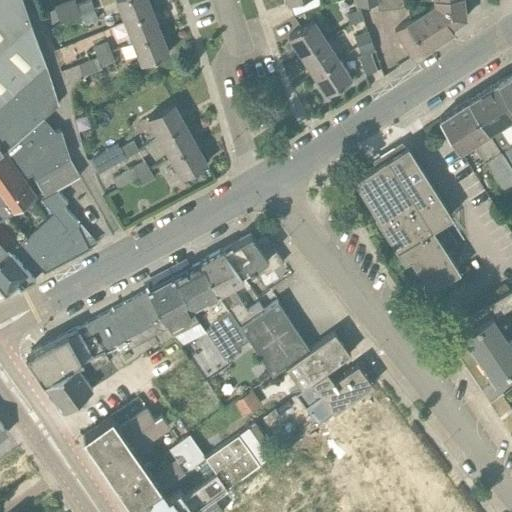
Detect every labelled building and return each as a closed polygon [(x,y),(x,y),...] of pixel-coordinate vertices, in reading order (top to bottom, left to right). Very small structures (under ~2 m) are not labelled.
[(0,0),(0,105),(46,65),(41,50),(23,0),(0,0)] [(148,0),(117,0),(125,21),(152,10),(148,0)] [(469,0),(434,0),(435,4),(395,30),(413,58),(454,31),(448,21),(461,13),(465,19),(471,15),(469,0)] [(60,22),(80,14),(94,9),(91,1),(77,6),(57,14),(60,22)] [(80,14),(84,24),(97,18),(94,9),(80,14)] [(350,24),(364,19),(360,9),(346,14),(350,24)] [(152,10),(125,21),(133,42),(161,31),(152,10)] [(301,56),(326,39),(313,20),(289,36),(301,56)] [(161,31),(133,42),(142,64),(169,53),(161,31)] [(358,45),(371,40),(368,33),(355,38),(358,45)] [(313,74),(338,58),(326,39),(301,56),(313,74)] [(374,49),(371,40),(358,45),(361,55),(358,57),(365,74),(377,70),(370,51),(374,49)] [(93,46),(97,56),(111,51),(106,41),(93,46)] [(111,51),(97,56),(101,67),(115,61),(111,51)] [(338,58),(313,74),(326,94),(351,78),(338,58)] [(59,104),(46,65),(0,105),(0,176),(13,165),(4,151),(44,117),(59,104)] [(511,71),(497,81),(511,106),(511,71)] [(511,115),(511,106),(497,81),(468,99),(511,170),(511,169),(511,145),(510,145),(497,124),(511,115)] [(511,187),(511,169),(511,170),(468,99),(440,117),(460,148),(472,141),(504,192),(511,187)] [(160,138),(185,124),(174,103),(148,117),(160,138)] [(0,215),(6,212),(34,195),(23,178),(30,173),(33,179),(70,157),(61,129),(56,130),(44,117),(4,151),(13,165),(0,176),(0,215)] [(170,157),(196,143),(185,124),(160,138),(170,157)] [(138,150),(135,143),(124,150),(121,144),(95,159),(102,171),(138,150)] [(196,143),(170,157),(182,177),(207,163),(196,143)] [(398,248),(402,246),(431,227),(452,214),(407,145),(354,179),(398,248)] [(43,195),(56,188),(80,175),(70,157),(33,179),(43,195)] [(118,187),(137,177),(149,170),(144,161),(113,179),(118,187)] [(149,170),(137,177),(142,185),(154,178),(149,170)] [(27,236),(53,265),(88,246),(77,225),(79,223),(76,219),(61,203),(66,199),(56,188),(43,195),(40,197),(54,212),(27,236)] [(0,258),(12,248),(27,236),(6,212),(0,215),(0,258)] [(416,268),(445,249),(431,227),(402,246),(416,268)] [(223,249),(242,276),(259,263),(267,274),(284,262),(264,235),(256,241),(251,234),(223,249)] [(53,265),(27,236),(12,248),(34,275),(53,265)] [(36,276),(34,275),(12,248),(0,258),(0,285),(6,292),(17,281),(20,284),(36,276)] [(242,276),(223,249),(202,260),(240,323),(263,308),(258,302),(246,310),(230,286),(244,278),(242,276)] [(459,271),(445,249),(416,268),(430,290),(459,271)] [(249,338),(240,323),(202,260),(174,275),(224,356),(239,346),(238,345),(249,338)] [(224,356),(174,275),(147,290),(162,318),(174,336),(187,354),(204,377),(228,361),(224,356)] [(162,318),(147,290),(31,352),(29,359),(45,381),(162,318)] [(497,317),(511,307),(511,290),(490,305),(497,317)] [(263,308),(240,323),(249,338),(272,373),(284,365),(310,348),(276,299),(263,308)] [(174,336),(162,318),(45,381),(62,406),(157,340),(160,346),(174,336)] [(479,360),(507,341),(492,319),(464,338),(479,360)] [(310,348),(284,365),(300,388),(327,370),(351,353),(334,331),(310,348)] [(494,383),(509,373),(511,371),(511,349),(507,341),(479,360),(494,383)] [(327,370),(300,388),(295,392),(305,407),(323,394),(335,411),(373,385),(358,363),(334,380),(327,370)] [(243,415),(261,403),(252,389),(234,401),(243,415)] [(82,436),(98,459),(154,420),(147,409),(119,428),(111,416),(82,436)] [(154,420),(98,459),(106,471),(136,451),(168,427),(161,415),(154,420)] [(0,437),(8,432),(0,421),(0,437)] [(270,456),(249,427),(238,435),(258,464),(270,456)] [(145,464),(115,484),(132,508),(204,459),(203,459),(205,457),(189,433),(183,438),(168,448),(177,460),(153,477),(145,464)] [(238,435),(205,457),(217,473),(181,498),(176,491),(146,511),(189,511),(209,499),(258,464),(238,435)] [(136,451),(106,471),(115,484),(145,464),(136,451)] [(189,511),(218,511),(209,499),(189,511)]
